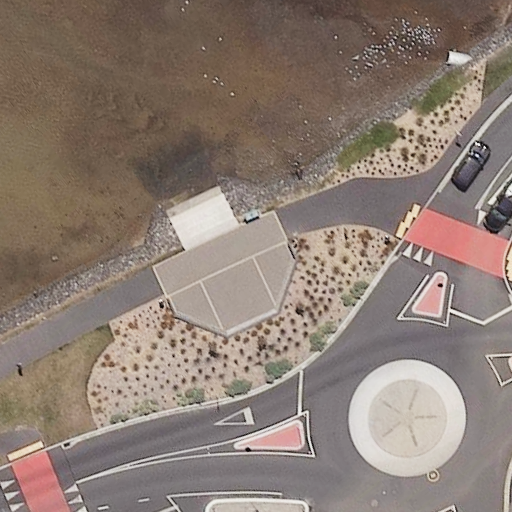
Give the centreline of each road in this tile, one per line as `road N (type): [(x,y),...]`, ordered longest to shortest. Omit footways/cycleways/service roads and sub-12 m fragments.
road 1 (secondary): [(133,440),(231,417),(350,370)]
road 2 (secondary): [(359,483),(278,473),(144,479)]
road 3 (unclassified): [(358,360),(389,299),(475,211)]
road 4 (unclassified): [(475,211),(468,316),(444,353)]
road 5 (secondary): [(359,483),(337,456),(329,422),(336,388),(350,370)]
